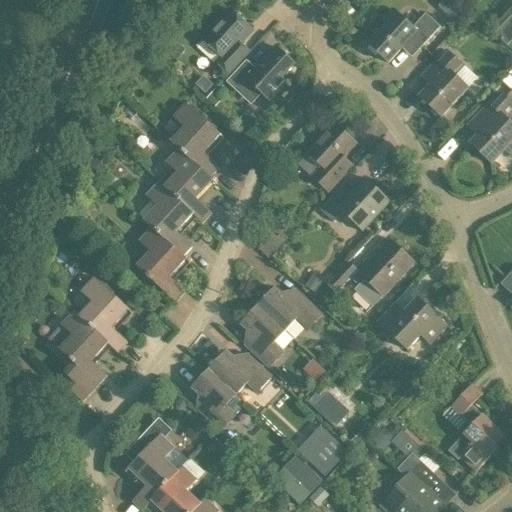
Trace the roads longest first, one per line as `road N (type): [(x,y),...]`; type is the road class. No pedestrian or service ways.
road 1 (residential): [(96,453),(118,389),(185,317),(274,125),(298,89),(320,75)]
road 2 (primary): [(0,234),(96,0)]
road 3 (residential): [(320,75),(375,110),(448,221)]
road 4 (residential): [(448,221),(511,371)]
